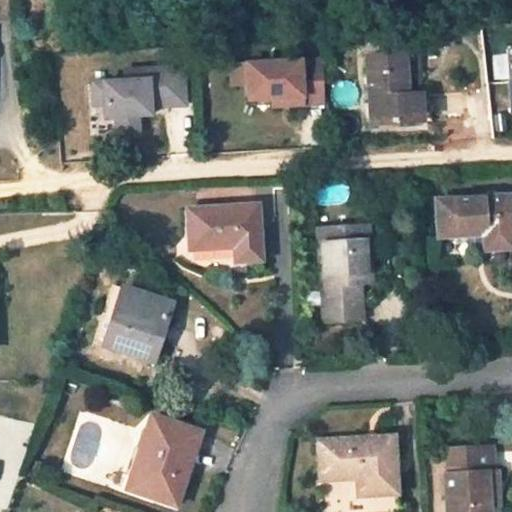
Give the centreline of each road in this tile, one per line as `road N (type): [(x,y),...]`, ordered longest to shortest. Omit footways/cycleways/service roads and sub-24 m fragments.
road 1 (residential): [(511,151),(70,176)]
road 2 (residential): [(247,511),(276,400),(298,385),(511,374)]
